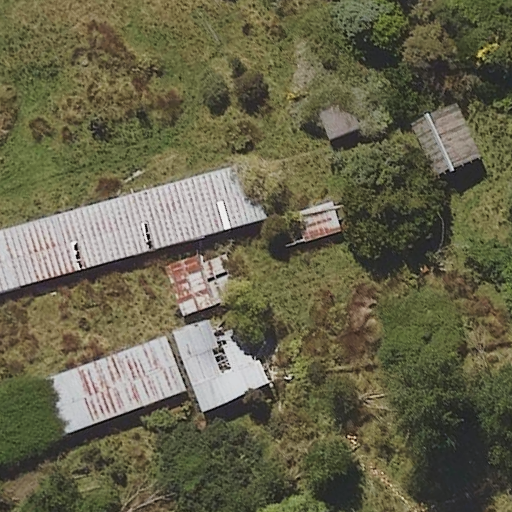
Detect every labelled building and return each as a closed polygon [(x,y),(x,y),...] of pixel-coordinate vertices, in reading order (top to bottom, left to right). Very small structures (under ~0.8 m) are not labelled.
[(377,127),(367,95),(322,109),(332,140),(377,127)] [(484,160),(463,105),(415,124),(436,179),(484,160)] [(0,293),(251,224),(236,170),(0,235),(0,293)] [(344,231),(335,203),(277,221),(286,249),(344,231)] [(241,298),(227,252),(204,260),(202,253),(168,264),(184,316),(241,298)] [(276,389),(257,334),(221,346),(214,323),(179,335),(205,413),(276,389)] [(192,395),(172,337),(0,397),(0,414),(15,458),(192,395)]
